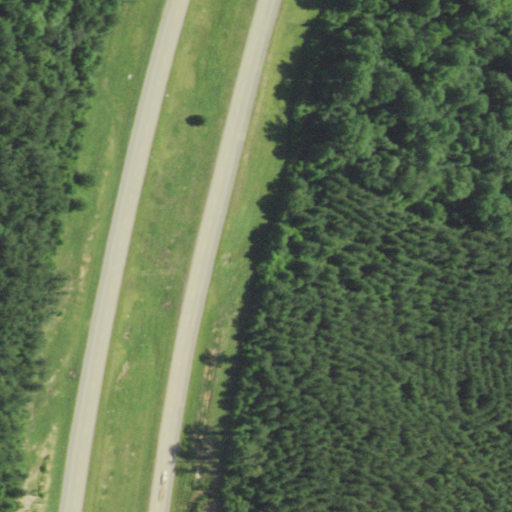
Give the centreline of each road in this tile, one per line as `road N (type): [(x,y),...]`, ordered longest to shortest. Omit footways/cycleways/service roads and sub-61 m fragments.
road 1 (motorway): [(182,0),(136,173),(73,511)]
road 2 (motorway): [(160,511),(215,210),(269,0)]
